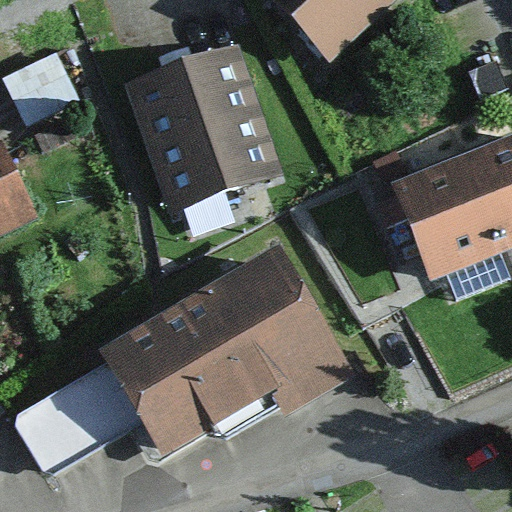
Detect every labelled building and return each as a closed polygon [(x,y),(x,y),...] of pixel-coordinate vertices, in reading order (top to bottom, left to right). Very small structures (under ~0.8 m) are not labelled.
[(253,0),(319,70),(393,0),(253,0)] [(239,51),(127,91),(174,222),(286,182),(239,51)] [(58,57),(3,82),(27,133),(81,108),(58,57)] [(1,147),(0,147),(0,239),(36,223),(1,147)] [(511,151),(467,169),(501,253),(511,249),(511,151)] [(467,169),(400,196),(434,280),(501,253),(467,169)] [(275,270),(113,365),(166,456),(274,394),(284,412),(339,380),(275,270)]
